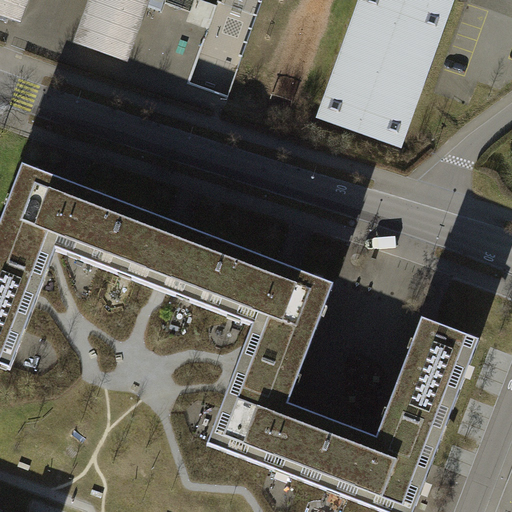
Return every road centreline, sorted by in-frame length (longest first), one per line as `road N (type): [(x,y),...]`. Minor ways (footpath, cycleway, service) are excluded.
road 1 (residential): [(0,84),(428,224)]
road 2 (residential): [(428,224),(461,153),(511,116)]
